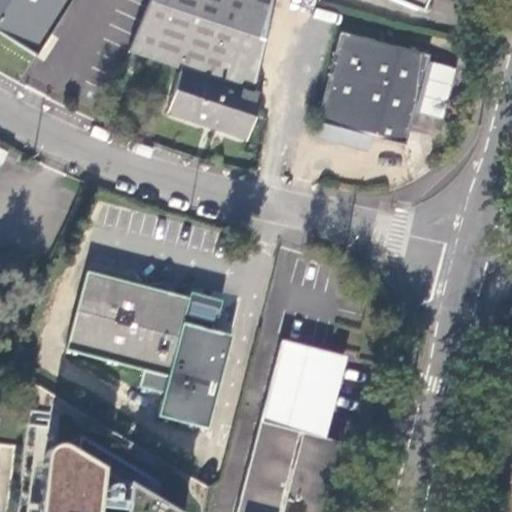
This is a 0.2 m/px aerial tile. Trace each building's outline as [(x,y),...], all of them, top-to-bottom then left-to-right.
[(72,0),(0,0),(0,33),(38,57),(45,46),(72,0)] [(150,0),(128,53),(182,72),(167,112),(244,140),(259,99),(249,96),(271,0),(150,0)] [(316,2),(316,0),(306,0),(303,14),(313,18),(316,2)] [(393,0),(419,11),(423,0),(393,0)] [(311,136),(365,150),(370,137),(402,145),(425,56),(338,31),(311,136)] [(205,428),(211,404),(230,335),(214,331),(182,323),(188,299),(87,274),(66,350),(144,370),(140,387),(163,394),(157,415),(205,428)] [(188,299),(182,323),(214,331),(221,303),(189,294),(188,299)] [(236,511),(321,511),(339,440),(325,436),(346,356),(328,351),(281,339),(236,511)] [(49,454),(45,460),(39,511),(175,511),(66,447),(60,447),(53,449),(49,454)]
